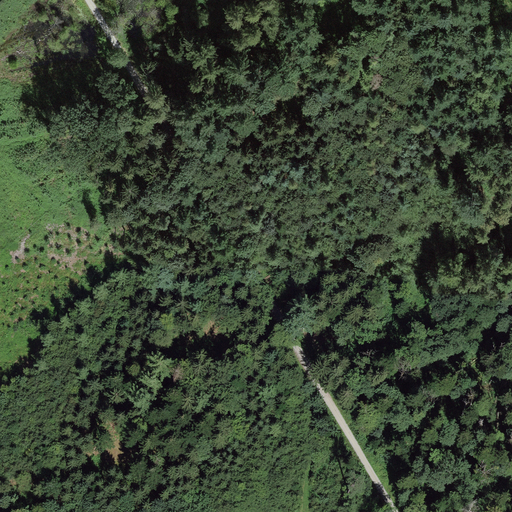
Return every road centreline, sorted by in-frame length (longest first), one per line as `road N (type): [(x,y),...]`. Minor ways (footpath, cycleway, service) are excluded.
road 1 (track): [(85,0),(235,235),(309,373)]
road 2 (track): [(270,301),(493,124),(511,80)]
road 3 (track): [(309,373),(396,511)]
road 4 (track): [(309,373),(305,511)]
